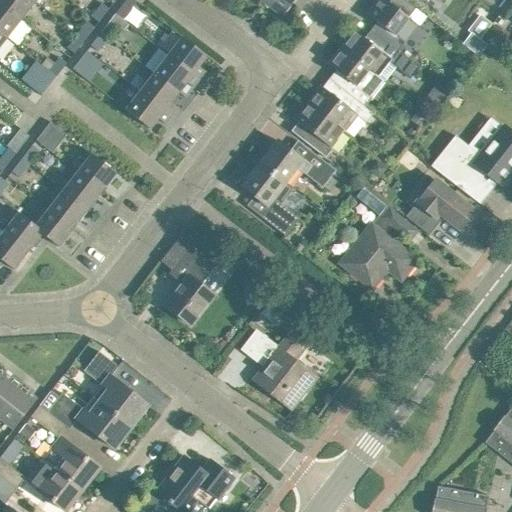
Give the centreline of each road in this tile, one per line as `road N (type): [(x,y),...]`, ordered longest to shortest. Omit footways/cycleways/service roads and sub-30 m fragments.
road 1 (secondary): [(330,496),(511,262)]
road 2 (residential): [(95,309),(270,71)]
road 3 (residential): [(195,388),(330,496)]
road 4 (residential): [(99,511),(195,388)]
road 5 (residential): [(95,309),(195,388)]
